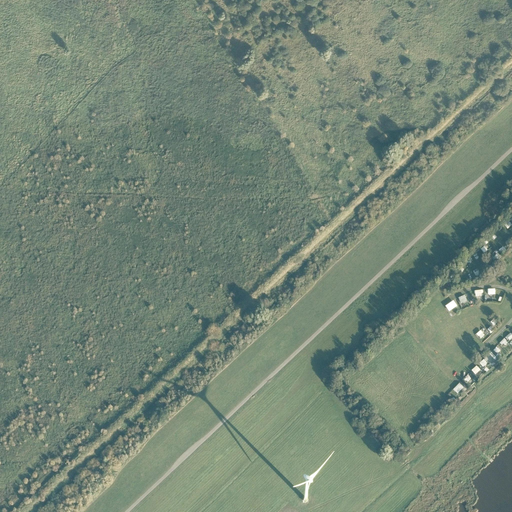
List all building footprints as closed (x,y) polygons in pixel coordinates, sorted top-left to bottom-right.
[(511,224),(507,219),(502,224),(508,229),(511,225),(511,224)] [(498,260),(502,256),(497,251),(493,254),(495,256),(492,258),(494,261),(497,259),(498,260)] [(459,277),(456,273),(449,278),(453,282),(459,277)] [(475,296),(477,296),(477,300),(483,299),(483,290),(475,291),(475,296)] [(459,297),(460,304),(467,302),(466,296),(459,297)] [(486,340),(490,336),(486,331),(481,335),(486,340)] [(504,347),(509,343),(505,339),(500,344),(504,347)] [(500,356),(498,354),(502,349),(497,345),(487,359),(490,361),(494,357),(498,360),(500,356)] [(480,364),(484,368),(488,364),(484,360),(480,364)] [(476,375),(481,370),(477,366),(472,371),(476,375)] [(458,394),(464,388),(460,384),(453,390),(458,394)]
